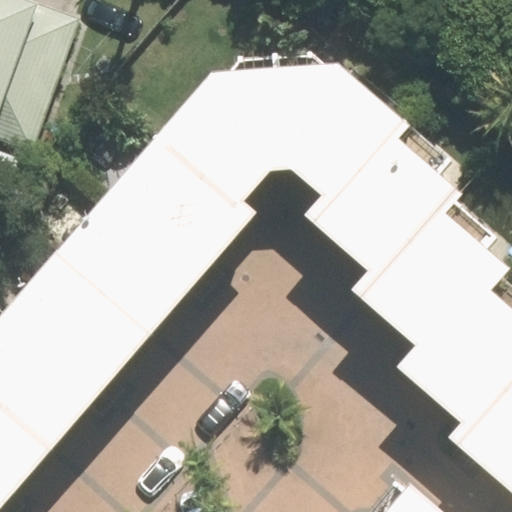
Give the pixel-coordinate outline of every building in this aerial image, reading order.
[(0,0),(0,141),(40,155),(86,20),(26,0),(0,0)] [(216,76),(164,133),(248,206),(275,175),(298,173),(330,202),(401,138),(412,127),(343,67),(216,76)] [(111,194),(59,254),(155,338),(208,277),(261,217),(248,206),(164,133),(111,194)] [(462,191),(401,138),(330,202),(310,219),(376,276),(443,209),(462,191)] [(358,293),(424,354),(495,292),(511,277),(511,272),(443,209),(376,276),(358,293)] [(59,254),(0,321),(0,407),(54,454),(155,338),(59,254)] [(511,305),(495,292),(424,354),(403,372),(469,427),(511,387),(511,305)] [(511,387),(469,427),(454,441),(511,490),(511,387)] [(0,511),(2,511),(54,454),(0,407),(0,511)] [(451,511),(418,483),(393,511),(451,511)]
